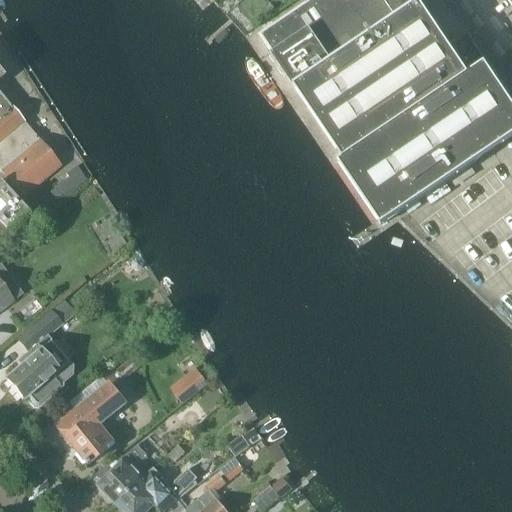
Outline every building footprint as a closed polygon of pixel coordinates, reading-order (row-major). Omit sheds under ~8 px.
[(295,86),(417,4),(419,2),(420,2),(418,0),(314,0),(310,3),(310,2),(259,36),(272,55),(271,56),(293,88),(294,87),(295,86)] [(511,104),(502,90),(503,89),(468,37),(450,49),(441,36),(428,16),(426,13),(427,12),(420,2),(419,2),(417,4),(295,86),(294,87),(293,88),(297,93),(298,93),(299,94),(301,93),(340,151),(338,152),(339,154),(342,160),(338,162),(340,165),(341,167),(344,165),(381,220),(378,222),(381,226),(387,222),(387,223),(398,216),(475,164),(475,163),(480,159),(500,145),(511,137),(511,104)] [(60,167),(42,146),(9,106),(8,107),(0,98),(0,78),(0,77),(0,174),(21,200),(60,167)] [(33,217),(86,180),(76,166),(64,174),(68,178),(53,188),(54,190),(27,209),(33,217)] [(0,240),(26,215),(0,186),(0,240)] [(142,269),(143,265),(140,260),(137,259),(132,261),(130,266),(133,270),(138,271),(142,269)] [(0,311),(22,295),(0,265),(0,311)] [(62,305),(51,315),(60,325),(71,316),(62,305)] [(51,314),(26,335),(36,346),(45,338),(60,325),(51,315),(51,314)] [(18,367),(3,381),(21,402),(23,400),(31,409),(36,410),(59,389),(59,385),(69,377),(71,367),(45,338),(36,346),(27,353),(15,363),(18,367)] [(181,402),(203,384),(193,372),(179,384),(181,386),(173,392),(181,402)] [(100,426),(126,405),(111,386),(58,428),(88,466),(115,445),(100,426)] [(249,448),(239,434),(225,445),(235,459),(249,448)] [(116,504),(144,476),(136,467),(146,457),(136,447),(122,459),(120,456),(95,476),(103,484),(100,487),(116,504)] [(244,471),(236,460),(221,471),(229,482),(244,471)] [(123,511),(145,511),(151,507),(156,511),(165,511),(168,510),(196,487),(193,482),(196,480),(188,471),(171,487),(153,468),(144,476),(116,504),(123,511)] [(207,492),(183,511),(229,511),(230,511),(230,508),(224,501),(221,501),(218,504),(212,496),(226,485),(219,477),(205,488),(207,492)] [(277,482),(261,495),(271,507),(287,496),(277,482)]
